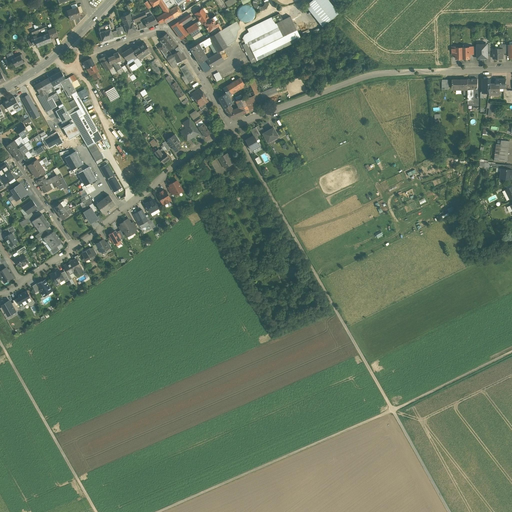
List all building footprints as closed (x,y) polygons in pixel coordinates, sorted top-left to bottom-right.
[(164,2),(162,0),(159,2),(165,11),(168,9),(168,8),(164,2)] [(259,0),(253,2),(255,11),(269,7),(266,0),(259,0)] [(320,0),(313,0),(306,6),(322,25),(334,16),(320,0)] [(338,12),(328,0),(320,0),(334,16),(338,12)] [(247,22),(250,21),(253,19),(254,16),(255,13),(254,10),(253,8),(250,6),(247,5),(244,5),(241,6),(239,8),(237,11),(237,14),(237,17),(239,19),(241,21),(244,22),(247,22)] [(177,6),(169,11),(174,18),(182,13),(177,6)] [(78,7),(72,9),(75,18),(81,16),(79,13),(78,7)] [(75,18),(72,9),(67,11),(68,16),(70,20),(75,18)] [(205,15),(201,10),(197,12),(197,16),(199,19),(200,19),(203,23),(209,19),(207,15),(205,15)] [(145,11),(138,14),(140,20),(147,17),(146,14),(145,11)] [(169,11),(161,16),(164,21),(166,23),(174,18),(169,11)] [(191,13),(181,20),(183,23),(194,16),(191,13)] [(279,13),(247,28),(248,32),(249,31),(252,39),(276,28),(274,24),(282,20),(279,13)] [(132,16),(131,17),(133,23),(140,20),(138,14),(136,15),(132,16)] [(130,15),(121,18),(122,21),(123,21),(124,24),(123,25),(127,34),(131,32),(133,33),(135,32),(135,31),(136,31),(135,29),(137,29),(136,25),(134,26),(133,23),(131,17),(130,15)] [(153,15),(144,20),(144,21),(147,27),(152,25),(157,23),(155,19),(153,15)] [(282,20),(274,24),(276,28),(283,24),(293,42),(301,38),(290,16),(282,20)] [(215,21),(212,17),(209,19),(203,23),(204,24),(205,26),(205,27),(206,28),(208,31),(216,26),(219,25),(216,20),(215,21)] [(181,20),(171,27),(175,32),(181,27),(180,25),(183,23),(181,20)] [(236,21),(222,29),(236,31),(241,28),(236,21)] [(195,23),(186,29),(189,33),(198,27),(196,23),(195,23)] [(109,24),(98,28),(102,41),(113,38),(111,32),(109,24)] [(245,43),(242,44),(246,51),(247,54),(251,62),(293,42),(283,24),(276,28),(252,39),(245,43)] [(58,36),(55,27),(47,30),(48,33),(51,38),(58,36)] [(122,27),(116,28),(117,31),(117,30),(119,36),(125,34),(122,27)] [(181,27),(175,32),(180,39),(187,35),(181,27)] [(189,33),(192,37),(199,31),(197,28),(189,33)] [(331,28),(292,45),(296,54),(334,36),(331,28)] [(219,31),(218,31),(226,45),(234,40),(234,39),(228,30),(222,29),(219,31)] [(218,31),(209,36),(212,42),(218,51),(227,46),(226,45),(218,31)] [(248,32),(244,34),(242,38),(243,41),(245,43),(252,39),(249,31),(248,32)] [(48,33),(41,36),(44,44),(52,41),(51,38),(48,33)] [(171,38),(167,33),(160,39),(161,40),(164,44),(171,38)] [(44,44),(41,36),(34,39),(35,43),(37,46),(44,44)] [(209,36),(201,41),(204,45),(206,44),(207,45),(212,42),(209,36)] [(171,38),(164,44),(166,46),(167,48),(174,42),(175,42),(171,38)] [(174,42),(167,48),(168,49),(169,51),(177,46),(174,42)] [(145,43),(133,51),(135,54),(137,57),(139,59),(150,51),(145,43)] [(197,43),(189,48),(198,63),(206,58),(197,43)] [(487,44),(485,43),(484,43),(483,44),(481,44),(480,43),(478,43),(477,45),(477,49),(477,58),(487,58),(487,51),(487,45),(487,44)] [(165,47),(161,44),(158,47),(163,54),(167,51),(166,50),(168,49),(167,48),(166,46),(165,47)] [(177,52),(172,55),(175,60),(177,63),(186,58),(181,50),(178,46),(175,48),(177,52)] [(131,48),(122,53),(126,60),(132,56),(135,54),(133,51),(131,48)] [(500,49),(493,49),(493,59),(503,59),(503,54),(502,49),(500,49)] [(14,58),(12,52),(6,54),(9,61),(11,59),(14,58)] [(114,55),(107,58),(108,60),(110,63),(116,61),(116,62),(117,62),(121,60),(118,52),(113,54),(114,55)] [(219,52),(206,60),(208,63),(210,67),(223,59),(219,52)] [(14,58),(11,59),(15,66),(16,66),(16,67),(19,65),(19,64),(23,62),(21,59),(23,58),(22,54),(14,58)] [(169,56),(166,59),(169,64),(175,60),(172,55),(169,56)] [(139,59),(137,57),(134,59),(137,63),(136,64),(138,67),(142,65),(139,59)] [(293,57),(255,73),(257,76),(259,82),(297,65),(293,57)] [(91,58),(83,62),(87,69),(95,65),(91,58)] [(108,60),(101,62),(106,71),(107,70),(110,69),(114,66),(112,63),(110,64),(110,63),(108,60)] [(116,61),(110,63),(110,64),(112,63),(114,66),(117,71),(121,68),(117,62),(116,62),(116,61)] [(154,61),(149,64),(155,73),(160,70),(154,61)] [(208,63),(201,67),(204,71),(211,68),(210,67),(208,63)] [(191,73),(186,65),(180,68),(185,77),(191,73)] [(114,66),(110,69),(110,70),(114,75),(118,72),(117,71),(114,66)] [(130,68),(127,70),(124,66),(122,68),(124,71),(126,70),(131,77),(134,74),(132,71),(130,68)] [(297,66),(260,83),(263,90),(301,74),(297,66)] [(124,74),(121,68),(117,71),(118,72),(120,75),(124,81),(126,79),(126,80),(129,78),(125,73),(124,74)] [(61,71),(48,78),(52,85),(56,83),(60,81),(60,83),(66,80),(65,79),(61,71)] [(98,71),(90,75),(94,81),(102,77),(98,71)] [(218,71),(213,74),(216,81),(221,78),(218,71)] [(191,73),(185,77),(189,82),(195,79),(191,73)] [(73,75),(68,78),(71,83),(76,80),(73,75)] [(259,82),(257,76),(254,79),(253,79),(255,82),(255,83),(259,93),(260,93),(263,91),(263,90),(260,83),(259,82)] [(48,78),(36,85),(41,94),(38,96),(40,99),(43,97),(43,95),(44,95),(49,92),(49,91),(50,91),(48,88),(51,86),(52,85),(48,78)] [(71,83),(68,78),(65,79),(66,80),(60,83),(64,90),(60,92),(62,95),(66,103),(63,105),(65,107),(66,110),(69,115),(76,111),(79,116),(83,114),(80,109),(84,107),(71,83)] [(240,78),(226,86),(231,93),(242,86),(241,84),(244,83),(240,78)] [(255,82),(253,79),(249,81),(255,95),(259,93),(255,83),(255,82)] [(478,88),(478,79),(468,79),(468,88),(478,88)] [(506,87),(506,79),(496,79),(496,84),(496,86),(496,87),(499,87),(500,89),(501,89),(501,87),(506,87)] [(244,83),(241,84),(242,86),(246,96),(247,98),(252,96),(255,95),(249,81),(244,83)] [(183,94),(175,82),(173,83),(171,85),(179,97),(181,95),(183,94)] [(51,86),(48,88),(50,91),(49,91),(49,92),(44,95),(45,96),(50,93),(52,97),(53,96),(54,96),(50,89),(51,86)] [(231,93),(226,86),(223,88),(226,93),(228,96),(231,94),(231,93)] [(263,91),(260,93),(262,98),(277,92),(275,87),(263,91)] [(114,88),(106,93),(108,96),(109,95),(112,100),(119,96),(114,88)] [(143,99),(148,95),(143,89),(139,92),(143,99)] [(201,92),(199,89),(196,91),(192,94),(196,100),(204,94),(203,92),(201,92)] [(226,93),(218,98),(224,108),(229,105),(232,103),(228,96),(226,93)] [(255,95),(252,96),(254,101),(262,98),(260,93),(259,93),(255,95)] [(52,97),(49,99),(51,102),(54,101),(55,100),(59,98),(59,97),(57,94),(55,95),(56,98),(54,99),(53,96),(52,97)] [(204,94),(196,100),(200,106),(204,103),(208,101),(206,98),(206,96),(204,94)] [(38,113),(28,95),(22,98),(32,117),(38,113)] [(14,96),(9,99),(15,110),(20,107),(18,103),(15,97),(14,96)] [(245,99),(244,99),(250,111),(257,108),(254,101),(252,96),(247,98),(245,99)] [(15,110),(9,99),(4,102),(4,103),(7,108),(10,113),(15,110)] [(47,100),(42,103),(47,111),(57,106),(54,101),(51,102),(49,99),(47,100)] [(244,99),(238,100),(236,101),(239,108),(242,114),(250,111),(244,99)] [(229,105),(224,108),(227,113),(233,111),(229,105)] [(62,122),(70,117),(64,106),(64,107),(56,111),(62,122)] [(83,114),(79,116),(76,111),(69,115),(71,118),(74,123),(80,134),(88,147),(95,143),(102,139),(84,107),(80,109),(83,114)] [(233,111),(227,113),(231,119),(242,114),(239,108),(233,111)] [(196,110),(189,114),(193,120),(198,116),(199,116),(196,110)] [(188,127),(181,132),(187,140),(191,137),(190,136),(197,132),(189,119),(185,122),(188,127)] [(80,134),(74,123),(63,129),(70,140),(80,134)] [(203,123),(198,127),(205,137),(210,134),(203,123)] [(23,124),(16,129),(20,137),(24,134),(28,131),(23,124)] [(257,130),(256,127),(250,130),(253,136),(256,141),(259,139),(257,137),(260,135),(257,130)] [(265,132),(263,134),(268,142),(272,140),(272,141),(276,139),(275,138),(278,136),(273,128),(265,132)] [(57,133),(48,138),(48,137),(45,139),(49,147),(61,141),(57,133)] [(20,137),(18,138),(15,141),(16,142),(20,147),(29,141),(24,134),(20,137)] [(177,143),(173,136),(167,139),(171,145),(175,151),(181,148),(177,143)] [(253,136),(245,140),(251,150),(259,146),(256,141),(253,136)] [(95,143),(88,147),(91,154),(99,150),(95,143)] [(15,146),(13,147),(10,144),(7,146),(12,153),(17,149),(15,146)] [(509,145),(496,144),(494,160),(507,162),(509,145)] [(17,149),(22,156),(24,159),(27,157),(27,156),(25,153),(28,151),(24,145),(20,147),(17,149)] [(42,147),(35,151),(38,155),(44,151),(42,147)] [(22,156),(17,149),(12,153),(17,160),(22,156)] [(32,149),(29,152),(28,151),(25,153),(27,156),(27,157),(28,158),(35,153),(33,149),(32,149)] [(99,150),(91,154),(92,155),(94,155),(97,160),(103,157),(99,150)] [(65,158),(68,164),(80,158),(76,151),(65,158)] [(158,156),(163,163),(170,158),(164,151),(158,156)] [(225,154),(219,157),(223,165),(224,168),(232,163),(228,155),(226,156),(225,154)] [(223,165),(219,157),(211,162),(215,169),(223,165)] [(83,164),(80,158),(68,164),(72,170),(76,167),(83,164)] [(29,164),(28,165),(32,171),(41,165),(37,159),(36,160),(29,164)] [(3,166),(0,167),(0,172),(2,176),(10,171),(5,164),(3,166)] [(107,164),(101,168),(107,178),(113,175),(107,164)] [(41,165),(32,171),(36,177),(44,172),(45,171),(41,165)] [(223,165),(215,169),(219,177),(224,174),(225,175),(226,175),(225,174),(227,173),(224,168),(223,165)] [(78,173),(81,179),(93,173),(89,167),(83,171),(78,173)] [(511,169),(504,168),(503,168),(501,178),(511,180),(511,169)] [(2,176),(0,177),(4,184),(5,183),(5,184),(9,181),(14,178),(10,171),(2,176)] [(60,173),(47,181),(49,184),(52,182),(57,180),(59,179),(63,177),(60,173)] [(96,179),(93,173),(81,179),(85,185),(89,183),(96,179)] [(38,179),(35,181),(37,184),(39,183),(41,188),(42,187),(49,184),(47,181),(44,175),(38,179)] [(63,177),(59,179),(62,184),(59,185),(57,186),(59,190),(67,186),(63,177)] [(114,192),(121,188),(115,177),(114,177),(109,180),(108,181),(114,192)] [(177,180),(169,185),(170,186),(174,193),(175,195),(182,190),(177,180)] [(49,184),(42,187),(44,193),(52,189),(50,185),(53,184),(52,182),(49,184)] [(20,184),(10,191),(15,198),(16,200),(19,198),(27,193),(20,184)] [(92,185),(91,185),(84,189),(87,194),(95,190),(92,185)] [(165,190),(163,191),(162,191),(160,192),(160,193),(157,194),(163,204),(165,203),(165,204),(168,202),(168,201),(170,200),(165,190)] [(508,196),(505,190),(502,191),(507,200),(511,198),(510,195),(508,196)] [(109,195),(96,204),(102,213),(115,203),(109,195)] [(15,198),(11,201),(15,206),(22,201),(19,198),(16,200),(15,198)] [(156,205),(153,199),(145,204),(150,213),(158,208),(156,205)] [(37,208),(32,201),(23,207),(28,214),(32,212),(37,208)] [(60,203),(54,207),(57,212),(63,207),(60,203)] [(63,207),(57,212),(59,215),(66,211),(63,207)] [(91,208),(84,212),(90,222),(97,219),(93,212),(91,208)] [(142,209),(134,214),(138,220),(137,221),(139,226),(147,221),(148,221),(146,217),(142,209)] [(66,211),(59,215),(62,219),(69,215),(66,211)] [(28,214),(24,217),(26,220),(33,216),(34,215),(32,212),(28,214)] [(35,219),(33,221),(32,222),(36,227),(46,220),(42,214),(35,219)] [(26,220),(20,223),(22,228),(32,222),(33,221),(35,219),(33,216),(26,220)] [(128,218),(124,221),(124,222),(120,224),(124,230),(127,236),(136,231),(135,230),(132,225),(128,218)] [(46,220),(36,227),(39,233),(40,232),(41,232),(45,229),(50,225),(46,220)] [(49,234),(44,237),(43,238),(47,243),(58,236),(54,230),(49,234)] [(115,231),(114,231),(113,230),(110,232),(110,233),(109,234),(110,237),(109,237),(112,242),(113,241),(115,244),(116,243),(117,245),(120,243),(119,241),(121,240),(120,240),(119,237),(120,237),(118,233),(117,234),(116,232),(115,231)] [(34,235),(38,240),(42,237),(38,232),(34,235)] [(19,242),(13,233),(11,234),(7,237),(4,238),(10,247),(19,242)] [(58,236),(47,243),(51,249),(52,248),(57,245),(62,242),(58,236)] [(103,239),(97,242),(97,244),(99,248),(98,251),(106,253),(107,250),(109,249),(105,243),(103,239)] [(57,245),(52,248),(51,249),(50,250),(53,254),(60,249),(57,245)] [(17,252),(20,256),(23,254),(27,252),(25,247),(17,252)] [(90,248),(81,253),(86,261),(90,258),(90,259),(90,258),(92,262),(96,259),(94,256),(90,249),(90,248)] [(15,259),(20,268),(28,263),(23,254),(20,256),(15,259)] [(76,259),(64,266),(66,268),(69,274),(75,271),(77,273),(82,271),(77,262),(76,259)] [(3,283),(12,278),(6,268),(2,270),(0,271),(0,278),(1,278),(3,283)] [(69,274),(66,268),(63,270),(64,271),(69,280),(72,279),(69,274)] [(59,270),(50,274),(55,284),(57,284),(59,283),(59,282),(64,279),(61,273),(59,270)] [(69,280),(64,271),(61,273),(64,279),(65,282),(69,280)] [(45,280),(40,283),(40,282),(38,283),(41,289),(39,290),(40,290),(44,297),(48,294),(47,293),(51,290),(45,280)] [(38,283),(32,286),(36,293),(40,290),(39,290),(41,289),(38,283)] [(27,290),(18,295),(19,297),(20,299),(23,304),(26,302),(27,303),(32,300),(27,290)] [(9,301),(2,305),(3,307),(6,312),(8,316),(15,311),(12,305),(9,301)]
